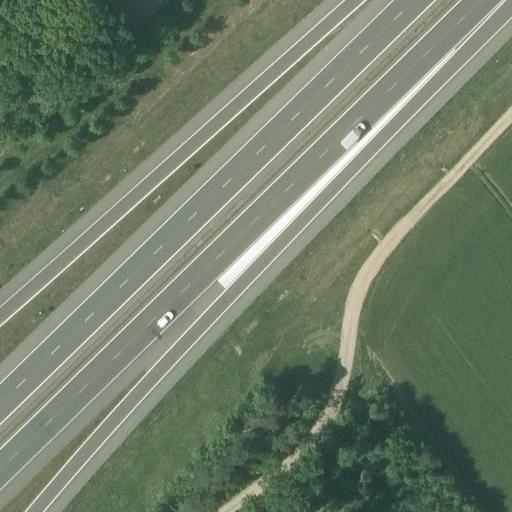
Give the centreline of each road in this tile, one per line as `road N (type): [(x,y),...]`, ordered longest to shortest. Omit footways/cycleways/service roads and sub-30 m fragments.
road 1 (motorway): [(35,511),(487,0)]
road 2 (motorway): [(0,469),(482,0)]
road 3 (motorway): [(415,0),(0,404)]
road 4 (track): [(233,511),(335,414),(368,281),(511,125)]
road 5 (motorway): [(354,0),(0,313)]
